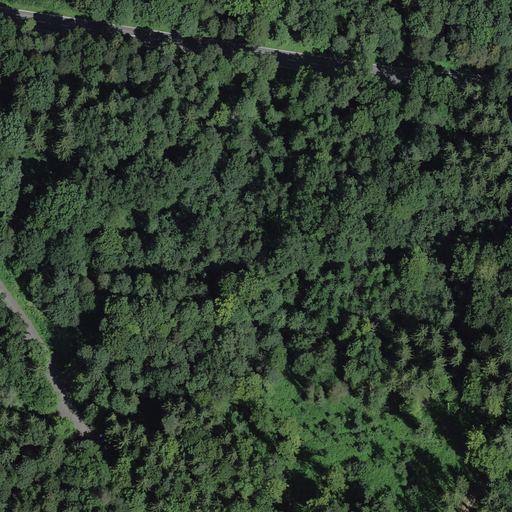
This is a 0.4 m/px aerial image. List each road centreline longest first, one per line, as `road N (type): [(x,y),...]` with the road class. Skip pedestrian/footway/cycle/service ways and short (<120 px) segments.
road 1 (secondary): [(511,84),(295,62),(0,15)]
road 2 (unclassified): [(0,292),(70,415),(56,511)]
